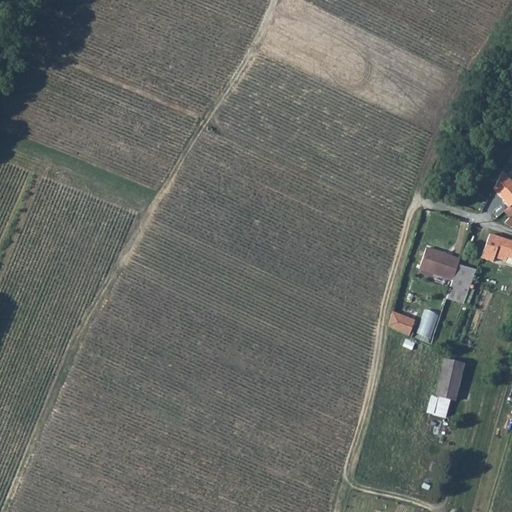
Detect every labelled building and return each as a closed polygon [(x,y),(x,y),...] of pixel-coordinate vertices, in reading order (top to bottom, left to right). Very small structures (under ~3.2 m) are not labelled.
[(511,183),(500,194),(509,206),(511,204),(511,183)] [(490,233),(481,256),(493,261),(494,256),(501,237),(490,233)] [(511,240),(501,237),(494,256),(506,260),(505,263),(511,265),(511,240)] [(418,267),(454,278),(458,264),(460,257),(425,246),(418,267)] [(454,278),(450,288),(467,293),(476,270),(458,264),(454,278)] [(426,309),(418,333),(431,337),(439,314),(426,309)] [(390,326),(390,327),(408,335),(413,320),(393,312),(390,326)] [(449,360),(440,398),(459,402),(467,365),(449,360)]
